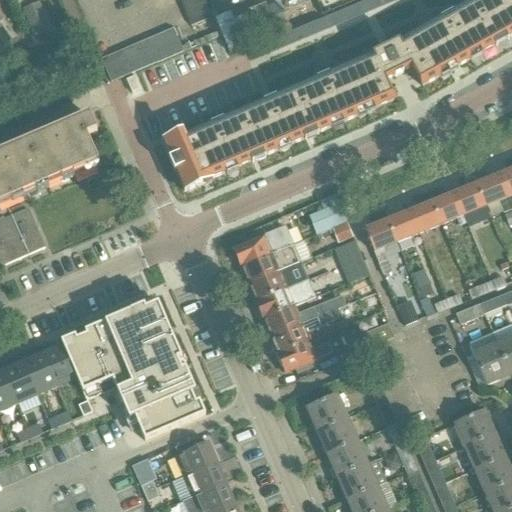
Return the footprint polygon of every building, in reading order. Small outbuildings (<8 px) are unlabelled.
[(182,134),(164,142),(185,191),(200,185),(198,180),(209,175),(211,180),(214,179),(214,178),(227,173),(224,168),(236,163),(238,168),(253,162),(251,157),(262,152),(264,157),(280,150),(278,145),(289,141),(291,146),(306,139),(304,134),(315,130),(317,134),(333,128),(331,123),(342,118),(344,123),(359,117),(357,112),(373,105),(375,110),(395,102),(386,81),(413,69),(423,88),(442,77),(440,72),(455,64),(457,69),(472,61),(469,56),(480,50),(482,55),(497,46),(495,42),(505,37),(507,41),(511,38),(511,0),(492,0),(404,49),(401,43),(374,56),(376,63),(186,143),(182,134)] [(179,0),(183,6),(192,27),(213,19),(208,9),(204,0),(179,0)] [(369,0),(365,2),(266,44),(271,54),(366,14),(399,0),(369,0)] [(314,1),(272,19),(278,32),(279,34),(321,16),(314,1)] [(43,35),(51,32),(39,5),(23,12),(32,34),(34,39),(43,35)] [(266,5),(233,19),(231,13),(215,20),(229,54),(245,47),(245,46),(278,32),(266,5)] [(174,30),(102,61),(112,84),(122,79),(184,54),(174,30)] [(46,44),(43,35),(34,39),(32,34),(30,35),(36,48),(46,44)] [(39,57),(33,44),(17,51),(23,64),(39,57)] [(136,77),(127,81),(133,95),(142,91),(136,77)] [(77,86),(68,90),(71,97),(80,93),(77,86)] [(66,91),(0,119),(0,138),(73,107),(66,91)] [(8,215),(2,203),(96,163),(86,140),(97,136),(89,118),(0,156),(0,269),(45,250),(30,214),(25,216),(22,209),(8,215)] [(511,171),(499,176),(511,208),(511,171)] [(511,208),(499,176),(477,185),(486,209),(499,203),(504,215),(511,211),(511,208)] [(486,209),(477,185),(455,194),(464,217),(486,209)] [(455,194),(432,203),(441,226),(464,217),(455,194)] [(324,211),(317,214),(325,233),(333,230),(335,229),(347,224),(347,223),(346,223),(345,219),(339,206),(336,197),(321,203),(324,211)] [(432,203),(410,212),(419,236),(441,226),(432,203)] [(410,212),(387,221),(396,245),(419,236),(410,212)] [(396,245),(387,221),(365,230),(384,278),(392,274),(387,263),(390,263),(384,250),(396,245)] [(335,229),(333,230),(339,245),(353,240),(352,237),(347,224),(335,229)] [(294,245),(287,228),(233,251),(240,268),(243,266),(270,255),(294,245)] [(301,263),(294,245),(270,255),(243,266),(251,284),(301,263)] [(301,263),(251,284),(259,303),(308,282),(303,269),(304,269),(301,263)] [(511,274),(490,284),(493,293),(507,287),(511,284),(511,274)] [(293,310),(293,309),(315,299),(308,282),(259,303),(255,305),(263,323),(266,322),(293,310)] [(434,296),(430,284),(416,290),(420,301),(434,296)] [(490,284),(482,287),(479,288),(483,297),(493,293),(490,284)] [(511,305),(511,292),(503,296),(507,307),(511,305)] [(445,302),(449,311),(463,305),(459,296),(445,302)] [(507,307),(503,296),(480,306),(484,317),(507,307)] [(293,310),(266,322),(273,338),(338,310),(339,311),(346,308),(342,298),(296,317),(293,310)] [(449,311),(445,302),(434,307),(438,315),(449,311)] [(405,327),(419,322),(411,303),(397,309),(405,327)] [(75,338),(62,344),(64,348),(78,381),(87,403),(88,402),(116,390),(122,403),(127,400),(145,443),(206,417),(200,404),(200,403),(196,405),(192,395),(196,394),(196,393),(186,371),(182,372),(178,363),(182,361),(172,338),(169,331),(169,330),(159,306),(156,307),(146,312),(145,308),(144,308),(86,334),(85,334),(87,338),(77,342),(76,338),(75,338)] [(484,317),(480,306),(455,316),(460,326),(484,317)] [(338,310),(273,338),(280,355),(277,356),(278,357),(308,344),(304,336),(327,327),(326,325),(342,319),(339,311),(338,310)] [(395,340),(394,339),(389,326),(366,336),(372,349),(395,340)] [(308,344),(278,357),(284,372),(344,347),(339,336),(326,342),(327,342),(310,349),(308,344)] [(511,377),(511,340),(497,347),(511,378),(511,377)] [(497,347),(474,357),(487,388),(511,378),(497,347)] [(64,348),(44,356),(58,389),(78,381),(64,348)] [(24,365),(38,398),(58,389),(44,356),(24,365)] [(38,398),(24,365),(4,374),(18,406),(38,398)] [(0,375),(0,414),(18,406),(4,374),(0,375)] [(376,408),(387,404),(376,379),(365,383),(376,408)] [(316,435),(347,421),(336,396),(305,410),(316,435)] [(88,403),(79,407),(84,418),(93,414),(88,403)] [(387,404),(376,408),(386,431),(397,427),(387,404)] [(68,414),(57,419),(61,428),(64,426),(72,423),(68,414)] [(464,451),(494,437),(484,414),(453,427),(464,451)] [(57,419),(48,422),(52,431),(61,428),(57,419)] [(347,421),(316,435),(326,457),(357,444),(347,421)] [(39,426),(28,431),(29,433),(32,440),(43,435),(39,426)] [(407,449),(397,427),(386,431),(396,454),(407,449)] [(21,445),(32,440),(29,433),(28,431),(17,436),(21,445)] [(494,437),(464,451),(474,473),(504,460),(494,437)] [(424,468),(434,463),(424,439),(413,444),(424,468)] [(183,479),(216,465),(208,444),(174,459),(183,479)] [(357,444),(326,457),(336,480),(366,467),(357,444)] [(417,472),(407,449),(396,454),(397,456),(402,468),(406,477),(417,472)] [(397,456),(385,461),(390,473),(402,468),(397,456)] [(511,483),(511,478),(504,460),(474,473),(483,496),(511,483)] [(148,462),(132,469),(141,488),(152,483),(152,484),(153,483),(156,482),(148,462)] [(444,486),(434,463),(424,468),(433,491),(444,486)] [(216,465),(183,479),(192,499),(225,484),(216,465)] [(376,490),(366,467),(336,480),(346,503),(376,490)] [(426,495),(417,472),(406,477),(416,499),(426,495)] [(143,496),(155,491),(152,484),(152,483),(141,488),(140,488),(143,496)] [(507,511),(511,510),(511,483),(483,496),(490,511),(507,511)] [(225,484),(192,499),(182,503),(185,511),(215,511),(233,504),(225,484)] [(444,486),(433,491),(442,511),(446,511),(454,509),(444,486)] [(386,511),(376,490),(346,503),(349,511),(386,511)] [(159,499),(155,491),(143,496),(147,504),(159,499)] [(433,511),(426,495),(416,499),(421,511),(433,511)]
